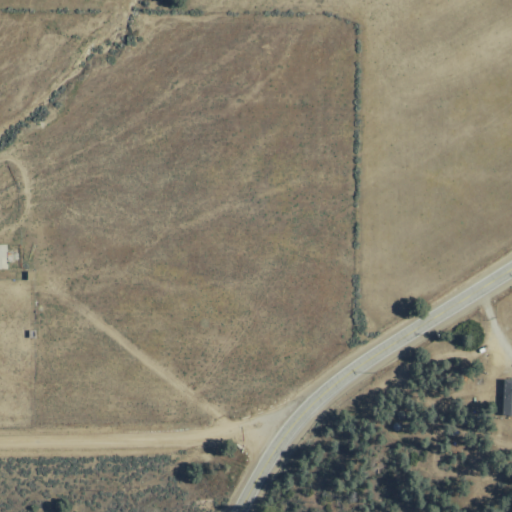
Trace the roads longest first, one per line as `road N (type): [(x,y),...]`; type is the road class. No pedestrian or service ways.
road 1 (tertiary): [(289,434),(380,353),(511,270)]
road 2 (track): [(245,433),(50,289),(37,288)]
road 3 (residential): [(289,434),(77,443)]
